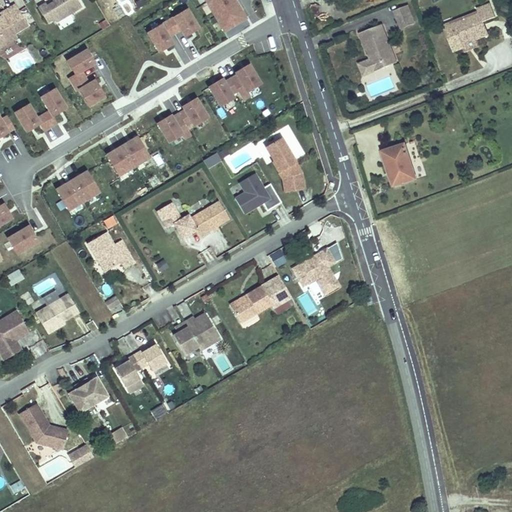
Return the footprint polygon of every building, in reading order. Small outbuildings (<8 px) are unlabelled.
[(45,4),(37,9),(48,25),(55,20),(58,23),(81,8),(75,0),(55,0),(56,1),(47,7),(45,4)] [(205,0),(228,36),(249,23),(234,0),(205,0)] [(453,25),(446,28),(453,46),(463,43),(462,40),(475,35),(487,30),(483,20),(496,15),(491,2),(451,18),(453,25)] [(414,19),(408,3),(395,8),(401,24),(414,19)] [(0,41),(2,40),(0,37),(9,31),(10,33),(24,24),(10,4),(0,10),(0,41)] [(197,26),(185,8),(166,19),(173,31),(180,27),(184,34),(197,26)] [(173,31),(166,19),(147,31),(158,49),(171,41),(167,35),(173,31)] [(359,31),(369,56),(374,70),(397,61),(395,55),(389,38),(382,21),(359,31)] [(0,41),(0,46),(13,38),(10,33),(9,31),(0,37),(2,40),(0,41)] [(465,47),(478,42),(475,35),(462,40),(463,43),(465,47)] [(79,70),(93,62),(85,49),(67,60),(74,73),(68,77),(72,83),(83,76),(79,70)] [(237,88),(242,97),(249,93),(246,89),(259,81),(248,63),(235,70),(236,72),(230,76),(237,88)] [(102,94),(93,79),(87,83),(83,76),(72,83),(76,89),(78,88),(87,103),(102,94)] [(231,92),(237,88),(230,76),(224,80),(222,77),(209,85),(220,103),(233,95),(231,92)] [(52,115),(64,107),(53,89),(40,96),(49,110),(42,114),(50,127),(57,123),(52,115)] [(184,108),(178,112),(185,124),(191,120),(193,123),(206,115),(195,97),(182,105),(184,108)] [(50,127),(42,114),(35,118),(26,105),(14,112),(25,131),(38,123),(43,131),(50,127)] [(185,124),(178,112),(171,116),(170,114),(157,122),(168,140),(181,132),(184,137),(190,133),(185,124)] [(0,135),(13,128),(6,116),(0,118),(0,135)] [(282,134),(267,143),(273,158),(275,157),(280,169),(287,165),(292,173),(284,177),(286,188),(306,184),(303,168),(282,134)] [(118,174),(148,156),(136,136),(106,154),(118,174)] [(405,141),(383,148),(394,180),(416,172),(405,141)] [(210,165),(222,158),(217,149),(205,157),(210,165)] [(287,165),(280,169),(284,177),(292,173),(287,165)] [(247,189),(237,195),(246,210),(264,199),(269,207),(283,199),(272,180),(265,184),(257,170),(241,179),(247,189)] [(68,209),(98,191),(86,171),(56,189),(68,209)] [(120,198),(126,195),(120,183),(114,186),(120,198)] [(40,221),(51,217),(42,196),(32,200),(40,221)] [(172,200),(157,208),(167,225),(174,221),(183,235),(197,227),(201,233),(213,226),(216,224),(218,223),(230,216),(219,198),(191,215),(189,212),(182,216),(172,200)] [(0,223),(10,217),(3,204),(0,205),(0,223)] [(77,233),(94,225),(86,208),(69,216),(77,233)] [(37,241),(28,226),(8,239),(17,254),(37,241)] [(108,229),(88,241),(98,258),(100,257),(103,261),(101,263),(105,269),(122,259),(126,266),(135,260),(126,244),(119,248),(116,242),(108,229)] [(122,238),(116,242),(119,248),(126,244),(122,238)] [(308,256),(294,264),(305,281),(317,274),(323,285),(338,276),(330,262),(337,257),(328,243),(313,253),(314,255),(311,257),(308,256)] [(279,249),(267,256),(274,269),(286,262),(279,249)] [(159,272),(168,267),(164,260),(155,265),(159,272)] [(9,287),(23,280),(18,269),(3,277),(9,287)] [(338,276),(323,285),(326,290),(341,281),(338,276)] [(262,282),(247,291),(249,294),(232,304),(241,320),(273,300),(262,282)] [(81,309),(70,291),(38,310),(51,331),(63,323),(62,321),(66,318),(81,309)] [(247,291),(230,301),(232,304),(249,294),(247,291)] [(110,306),(121,300),(117,294),(106,300),(110,306)] [(19,337),(29,331),(16,309),(8,314),(7,323),(2,326),(0,325),(0,352),(4,359),(21,349),(16,339),(14,336),(18,334),(19,337)] [(179,329),(174,332),(186,351),(199,343),(201,347),(221,335),(206,310),(196,316),(180,325),(182,328),(179,329)] [(176,325),(179,329),(182,328),(180,325),(196,316),(195,314),(176,325)] [(142,348),(129,356),(130,358),(124,361),(116,366),(127,384),(141,375),(137,369),(150,361),(154,367),(168,359),(157,341),(149,346),(144,350),(142,348)] [(82,410),(109,393),(98,374),(94,377),(91,379),(89,376),(76,384),(77,387),(75,388),(70,391),(82,410)] [(119,399),(107,406),(119,428),(132,421),(119,399)] [(64,448),(69,429),(60,427),(59,429),(52,427),(50,424),(37,402),(20,412),(37,442),(64,448)] [(150,412),(155,420),(167,413),(161,405),(150,412)] [(91,439),(106,434),(99,411),(84,416),(91,439)] [(119,440),(116,435),(109,439),(112,444),(119,440)] [(79,464),(96,454),(89,442),(72,453),(79,464)] [(19,479),(9,485),(13,493),(24,487),(19,479)]
